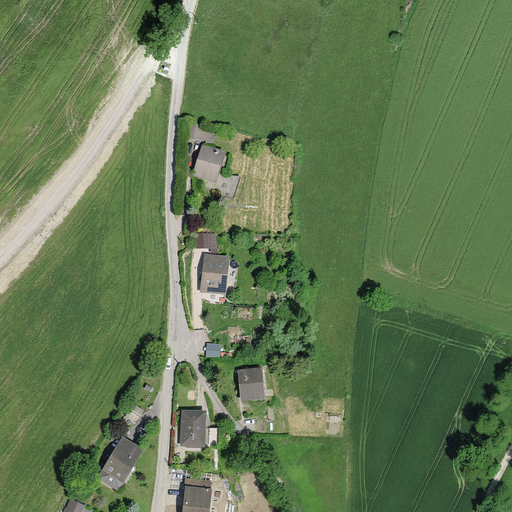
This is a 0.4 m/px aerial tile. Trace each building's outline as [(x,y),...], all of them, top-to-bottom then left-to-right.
[(188,126),(187,140),(201,141),(202,127),(188,126)] [(223,155),(203,149),(194,175),(215,181),(223,155)] [(228,260),(206,257),(201,291),(223,294),(228,260)] [(208,355),(220,356),(221,343),(208,342),(208,355)] [(263,372),(241,373),(242,400),(264,399),(263,372)] [(511,391),(503,410),(511,413),(511,391)] [(127,416),(136,422),(143,411),(134,405),(127,416)] [(206,414),(185,413),(184,445),(205,445),(206,414)] [(143,450),(124,439),(101,479),(120,490),(143,450)] [(186,481),(184,511),(213,511),(215,482),(186,481)] [(71,500),(65,511),(80,511),(83,505),(71,500)]
